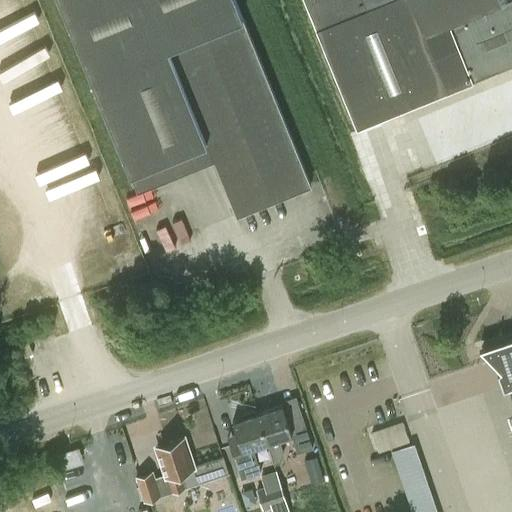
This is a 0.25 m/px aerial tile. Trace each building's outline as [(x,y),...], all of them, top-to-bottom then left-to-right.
[(236,215),(311,185),(235,0),(60,0),(137,191),(214,160),(236,215)] [(435,0),(304,0),(323,46),(435,0)] [(511,0),(435,0),(323,46),(357,128),(462,85),(462,84),(511,63),(511,0)] [(478,104),(426,122),(438,157),(490,139),(478,104)] [(511,338),(481,349),(501,369),(509,367),(511,375),(511,382),(507,384),(511,407),(511,338)] [(286,419),(282,406),(257,414),(267,443),(273,464),(280,461),(284,454),(279,439),(291,435),(297,453),(312,448),(301,415),(286,419)] [(256,474),(248,449),(267,443),(257,414),(232,422),(239,443),(230,446),(241,478),(256,474)] [(404,419),(373,431),(381,450),(411,438),(404,419)] [(156,445),(165,472),(161,473),(162,475),(155,477),(152,470),(136,476),(144,499),(185,486),(180,470),(192,466),(183,436),(156,445)] [(414,511),(440,511),(415,440),(392,449),(414,511)] [(81,447),(59,452),(63,466),(84,461),(81,447)] [(223,458),(192,468),(197,482),(197,483),(228,473),(223,458)] [(258,489),(264,508),(271,506),(273,511),(289,511),(277,470),(261,475),(264,486),(258,489)]
